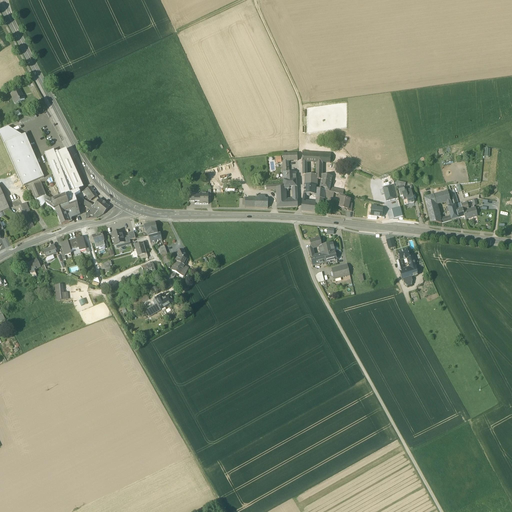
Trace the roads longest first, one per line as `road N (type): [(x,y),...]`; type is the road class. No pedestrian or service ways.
road 1 (track): [(82,225),(107,302),(224,511)]
road 2 (track): [(440,511),(314,281)]
road 3 (secondary): [(8,14),(91,173),(128,204)]
road 4 (track): [(294,217),(299,99),(253,0)]
road 5 (secondary): [(294,217),(511,242)]
road 6 (secondary): [(128,204),(161,214),(294,217)]
road 7 (residential): [(128,204),(103,222),(0,257)]
